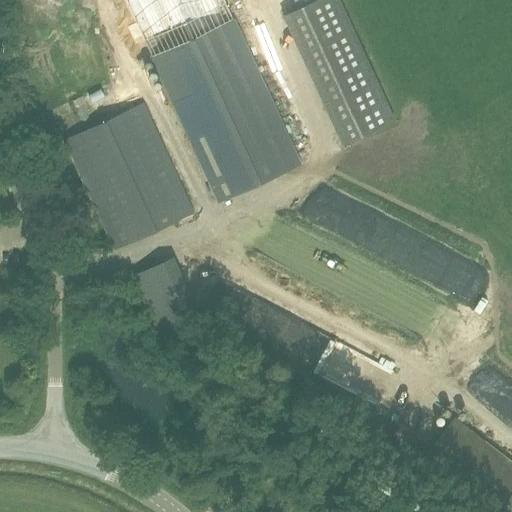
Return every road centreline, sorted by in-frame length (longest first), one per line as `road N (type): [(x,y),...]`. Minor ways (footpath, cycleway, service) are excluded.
road 1 (unclassified): [(50,453),(46,326),(30,228),(0,157)]
road 2 (tertiary): [(173,511),(102,467),(50,453)]
